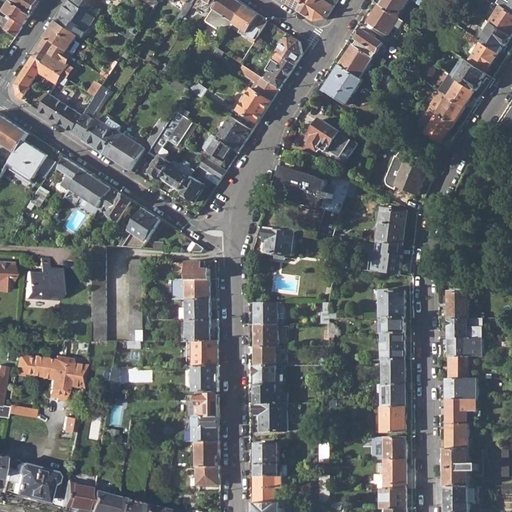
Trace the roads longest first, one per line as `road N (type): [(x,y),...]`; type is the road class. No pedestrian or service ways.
road 1 (residential): [(511,76),(459,155),(431,219),(428,511)]
road 2 (residential): [(234,511),(231,245)]
road 3 (residential): [(0,99),(194,226)]
road 4 (residential): [(233,226),(326,43)]
